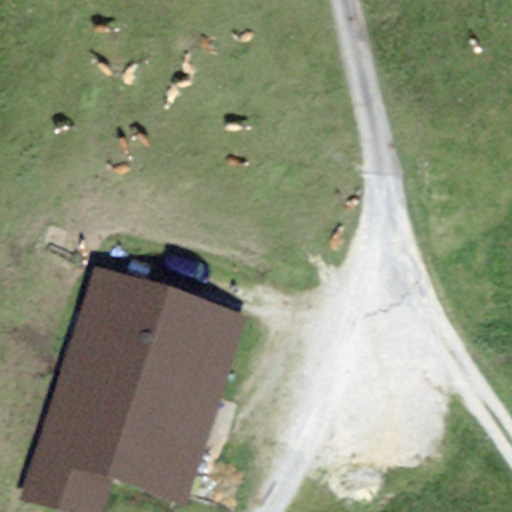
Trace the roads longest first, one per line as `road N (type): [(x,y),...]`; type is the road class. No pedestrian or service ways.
road 1 (track): [(390,199),(362,311),(271,511)]
road 2 (track): [(511,449),(483,409),(390,199)]
road 3 (track): [(390,199),(345,0)]
